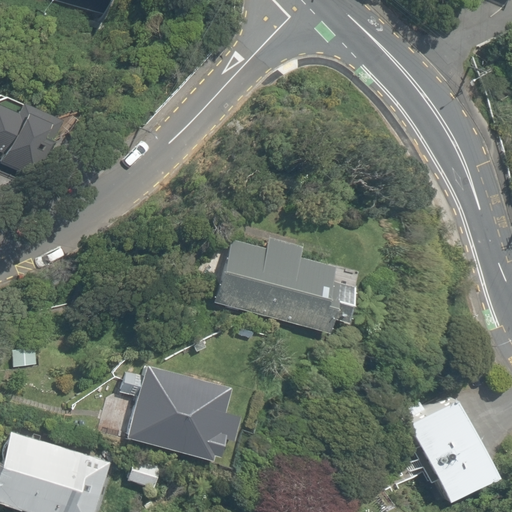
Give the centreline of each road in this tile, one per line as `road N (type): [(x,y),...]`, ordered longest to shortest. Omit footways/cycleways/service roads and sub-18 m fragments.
road 1 (secondary): [(511,108),(121,0)]
road 2 (residential): [(0,249),(138,179),(303,0)]
road 3 (secondary): [(330,0),(423,95),(470,181),(511,301)]
